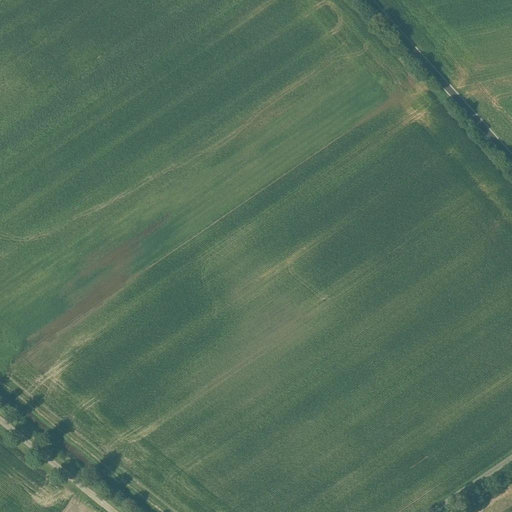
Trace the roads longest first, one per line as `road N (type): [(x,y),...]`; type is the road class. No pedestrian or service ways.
road 1 (unclassified): [(511,459),(436,511),(112,511),(0,420)]
road 2 (unclassified): [(371,0),(511,157)]
